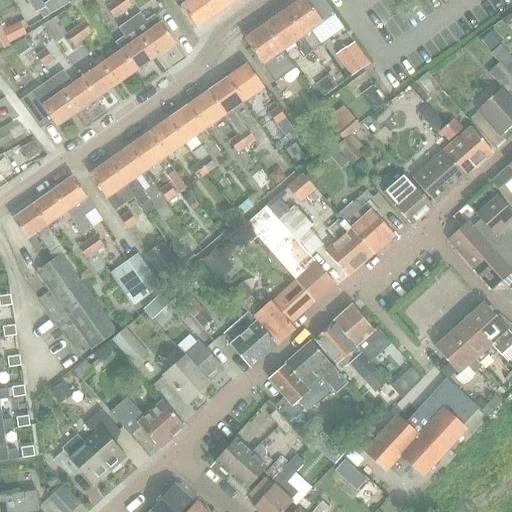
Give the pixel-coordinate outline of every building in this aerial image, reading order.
[(57,0),(44,8),(50,19),(67,8),(62,0),(57,0)] [(114,17),(123,11),(115,0),(107,6),(114,17)] [(128,0),(115,0),(123,11),(132,5),(128,0)] [(197,28),(219,13),(209,0),(187,0),(181,5),(197,28)] [(209,0),(219,13),(236,0),(209,0)] [(307,0),(299,0),(284,11),(314,51),(322,45),(312,30),(323,22),(307,0)] [(314,51),(284,11),(265,24),(284,50),(299,39),(302,44),(300,45),(300,49),(305,57),(313,51),(314,51)] [(141,12),(129,20),(137,31),(155,57),(175,43),(155,14),(146,21),(141,12)] [(155,57),(137,31),(129,20),(119,28),(125,36),(116,42),(121,50),(136,71),(155,57)] [(85,22),(76,28),(84,38),(92,32),(85,22)] [(19,23),(3,32),(9,44),(26,35),(25,34),(23,31),(19,23)] [(271,59),(284,50),(265,24),(244,39),(263,65),(275,82),(283,77),(271,59)] [(75,44),(84,38),(76,28),(67,34),(75,44)] [(25,38),(12,47),(18,56),(31,46),(25,38)] [(490,54),(498,63),(511,78),(511,58),(500,45),(490,54)] [(352,75),(362,68),(348,48),(337,55),(352,75)] [(46,49),(37,55),(45,66),(53,60),(46,49)] [(136,71),(121,50),(107,61),(102,55),(98,58),(116,85),(136,71)] [(36,72),(45,66),(37,55),(28,61),(36,72)] [(96,99),(116,85),(98,58),(93,61),(97,67),(82,78),(96,99)] [(511,88),(511,78),(498,63),(488,72),(502,88),(476,110),(500,137),(511,125),(511,98),(507,93),(511,88)] [(248,64),(228,78),(245,102),(265,89),(248,64)] [(53,78),(77,112),(96,99),(82,78),(73,84),(63,71),(53,78)] [(324,97),(337,87),(329,75),(315,85),(324,97)] [(33,92),(19,101),(26,111),(40,131),(54,122),(57,126),(77,112),(58,86),(53,78),(33,92)] [(245,102),(228,78),(208,92),(247,146),(255,141),(234,110),(245,102)] [(372,87),(362,94),(374,111),(384,104),(372,87)] [(237,153),(247,146),(208,92),(189,105),(206,129),(225,116),(239,136),(230,142),(237,153)] [(206,129),(189,105),(169,119),(186,143),(206,129)] [(269,113),(277,125),(286,119),(278,107),(269,113)] [(428,107),(420,115),(437,134),(440,131),(445,127),(428,107)] [(360,126),(352,116),(336,130),(344,140),(360,126)] [(169,119),(149,133),(166,157),(186,143),(169,119)] [(447,125),(481,164),(493,153),(470,126),(461,135),(458,132),(462,129),(453,120),(447,125)] [(454,141),(443,151),(466,176),(481,164),(447,125),(445,127),(440,131),(449,141),(451,138),(454,141)] [(147,171),(166,157),(149,133),(130,146),(147,171)] [(351,135),(337,148),(352,165),(363,155),(358,150),(362,147),(351,135)] [(32,142),(21,149),(27,160),(39,154),(32,142)] [(8,146),(0,150),(0,170),(17,161),(8,146)] [(130,146),(110,160),(142,206),(149,201),(143,193),(145,192),(136,178),(147,171),(130,146)] [(193,152),(199,162),(208,173),(216,167),(201,146),(193,152)] [(466,176),(443,151),(414,176),(437,202),(466,176)] [(140,207),(142,206),(110,160),(90,174),(107,199),(126,185),(140,207)] [(199,180),(208,173),(199,162),(190,169),(199,180)] [(511,206),(511,169),(509,166),(490,182),(511,206)] [(285,178),(278,168),(268,175),(275,185),(285,178)] [(303,174),(286,187),(300,204),(316,190),(303,174)] [(433,205),(416,186),(414,187),(403,174),(393,183),(383,191),(395,205),(412,224),(433,205)] [(71,177),(51,192),(66,212),(71,209),(86,198),(76,184),(71,177)] [(224,203),(234,198),(225,182),(215,187),(224,203)] [(160,191),(168,201),(176,195),(169,185),(160,191)] [(339,213),(342,216),(374,253),(394,235),(378,217),(383,213),(370,198),(371,197),(365,189),(339,213)] [(189,191),(182,197),(189,206),(196,201),(189,191)] [(66,222),(70,219),(51,192),(32,205),(46,226),(61,216),(66,222)] [(511,213),(497,196),(477,214),(503,244),(511,244),(511,213)] [(232,207),(240,217),(253,206),(244,197),(232,207)] [(36,233),(54,259),(54,260),(60,256),(65,252),(46,226),(32,205),(12,219),(27,240),(36,233)] [(466,205),(456,213),(462,220),(472,212),(466,205)] [(280,218),(297,237),(311,254),(323,244),(308,227),(311,225),(294,206),(280,218)] [(295,238),(297,237),(280,218),(279,219),(267,207),(248,224),(296,279),(315,301),(335,283),(295,238)] [(129,212),(120,218),(128,229),(136,223),(129,212)] [(473,270),(503,244),(477,214),(476,214),(481,220),(473,227),(468,222),(447,240),(473,270)] [(348,276),(374,253),(342,216),(329,227),(339,239),(326,250),(348,276)] [(96,235),(86,242),(95,253),(104,247),(96,235)] [(199,251),(191,240),(174,253),(183,264),(199,251)] [(86,259),(95,253),(86,242),(78,248),(86,259)] [(163,281),(179,269),(162,244),(145,255),(163,281)] [(511,244),(503,244),(473,270),(491,290),(511,271),(511,244)] [(213,253),(202,263),(217,281),(229,271),(213,253)] [(114,332),(60,256),(54,260),(54,259),(37,272),(50,291),(39,299),(62,331),(72,324),(90,349),(114,332)] [(134,306),(161,286),(145,264),(118,285),(134,306)] [(294,320),(315,301),(296,279),(275,298),(294,320)] [(257,321),(278,344),(296,329),(271,301),(259,312),(256,308),(260,305),(249,292),(252,289),(245,281),(232,292),(257,321)] [(167,314),(177,305),(168,294),(157,303),(167,314)] [(10,295),(0,296),(0,306),(12,305),(10,295)] [(194,300),(185,308),(194,319),(203,311),(194,300)] [(511,335),(507,330),(484,303),(483,303),(467,318),(497,352),(501,356),(511,346),(511,335)] [(351,306),(334,322),(372,363),(393,344),(378,328),(375,332),(351,306)] [(202,327),(211,319),(203,311),(194,319),(202,327)] [(493,355),(497,352),(467,318),(451,332),(479,364),(489,355),(493,355)] [(251,368),(278,344),(257,321),(231,344),(251,368)] [(389,383),(372,363),(334,322),(314,339),(337,365),(349,355),(370,378),(366,381),(377,393),(389,383)] [(15,325),(2,327),(4,337),(16,335),(15,325)] [(150,356),(125,328),(111,341),(136,369),(150,356)] [(481,367),(479,364),(451,332),(434,347),(458,374),(467,366),(474,373),(481,367)] [(183,354),(180,356),(205,383),(207,381),(206,379),(221,366),(197,340),(182,353),(183,354)] [(347,382),(311,342),(271,379),(294,406),(310,391),(308,389),(318,379),(315,377),(318,374),(328,385),(336,393),(340,389),(347,382)] [(19,355),(7,357),(9,367),(21,366),(19,355)] [(76,368),(73,370),(81,380),(93,370),(85,360),(83,362),(76,368)] [(182,364),(164,380),(188,407),(207,391),(209,389),(207,387),(185,362),(182,364)] [(63,382),(48,391),(56,404),(71,395),(63,382)] [(400,456),(423,476),(466,430),(462,426),(478,409),(450,384),(424,412),(419,408),(405,424),(396,416),(371,443),(365,450),(364,451),(386,471),(400,456)] [(24,385),(12,387),(13,397),(25,396),(24,385)] [(0,400),(1,400),(11,399),(10,390),(0,390),(0,400)] [(316,431),(342,411),(329,394),(318,403),(312,395),(297,407),(316,431)] [(43,413),(54,405),(47,396),(37,404),(43,413)] [(502,403),(496,396),(486,405),(492,412),(502,403)] [(127,397),(110,412),(130,436),(140,427),(160,449),(185,427),(162,401),(144,417),(127,397)] [(0,400),(0,431),(5,430),(15,429),(14,420),(4,421),(1,400),(0,400)] [(93,434),(84,443),(108,473),(126,457),(111,440),(120,432),(100,410),(84,424),(93,434)] [(269,416),(279,427),(285,421),(275,410),(269,416)] [(28,416),(16,418),(18,428),(30,426),(28,416)] [(292,429),(285,421),(279,427),(286,435),(292,429)] [(5,430),(0,431),(0,462),(10,461),(19,459),(18,450),(8,451),(5,430)] [(364,436),(358,443),(365,450),(371,443),(364,436)] [(214,462),(230,476),(251,453),(235,439),(214,462)] [(93,486),(108,473),(84,443),(75,450),(70,445),(53,459),(69,477),(78,469),(93,486)] [(259,444),(251,453),(230,476),(246,490),(272,461),(265,455),(265,450),(259,444)] [(33,446),(21,448),(22,458),(34,456),(33,446)] [(343,456),(354,466),(356,468),(362,461),(349,450),(343,456)] [(289,463),(273,480),(270,484),(264,478),(248,495),(257,503),(253,507),(258,511),(282,511),(293,501),(278,488),(293,472),(295,473),(304,463),(296,455),(289,463)] [(265,474),(273,480),(289,463),(280,456),(265,474)] [(345,459),(333,472),(348,485),(359,473),(345,459)] [(179,511),(191,499),(173,484),(147,511),(179,511)] [(63,485),(42,505),(48,511),(71,511),(80,503),(63,485)] [(0,496),(0,511),(38,511),(36,492),(10,496),(10,495),(0,496)] [(326,511),(330,509),(322,501),(312,511),(301,511),(298,508),(294,511),(326,511)] [(205,511),(194,502),(185,511),(205,511)]
